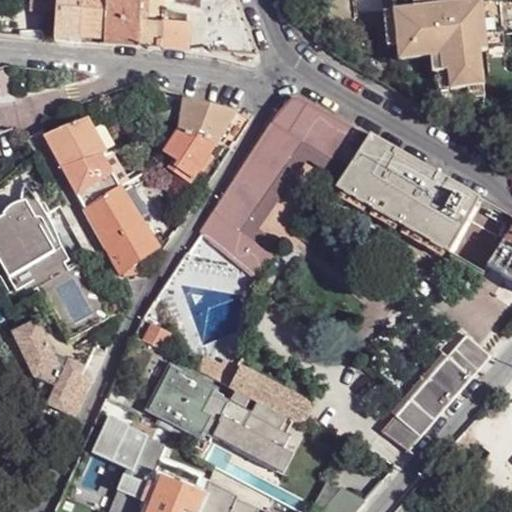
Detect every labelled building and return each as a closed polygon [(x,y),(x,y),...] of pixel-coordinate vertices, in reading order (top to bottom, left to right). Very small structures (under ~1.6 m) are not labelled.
[(31,0),(30,13),(57,15),(58,0),(31,0)] [(82,30),(83,0),(58,0),(57,15),(55,33),(76,35),(82,35),(82,30)] [(106,32),(108,0),(83,0),(82,30),(106,32)] [(105,44),(139,47),(140,30),(142,0),(108,0),(106,32),(106,37),(105,44)] [(260,57),(239,0),(208,0),(208,49),(211,53),(260,57)] [(328,0),(331,28),(385,23),(383,13),(382,0),(328,0)] [(391,0),(382,0),(383,13),(385,23),(387,48),(396,47),(393,12),(391,0)] [(483,0),(391,0),(393,12),(396,47),(398,63),(431,60),(432,74),(435,74),(447,72),(449,91),(485,87),(481,53),(488,52),(487,37),(484,3),(483,0)] [(494,0),(483,0),(484,3),(487,37),(503,36),(500,1),(494,2),(494,0)] [(161,49),(187,51),(188,29),(163,27),(162,31),(161,49)] [(139,47),(161,49),(162,31),(140,30),(139,47)] [(447,72),(435,74),(437,92),(449,91),(447,72)] [(200,234),(254,277),(272,252),(242,231),(305,145),(347,171),(335,190),(367,208),(511,287),(511,219),(369,138),(303,102),(297,101),(291,102),(275,119),(200,234)] [(253,122),(238,115),(185,102),(180,133),(219,144),(223,137),(236,146),(253,122)] [(136,120),(140,127),(174,118),(171,112),(136,120)] [(47,139),(65,171),(103,156),(108,154),(93,129),(92,129),(88,123),(47,139)] [(117,151),(103,127),(93,129),(108,154),(113,153),(117,151)] [(195,180),(219,144),(180,133),(167,154),(182,163),(178,170),(195,180)] [(108,154),(103,156),(122,188),(130,183),(127,178),(113,153),(108,154)] [(122,188),(103,156),(65,171),(87,212),(121,189),(122,188)] [(121,189),(142,223),(149,216),(149,214),(130,183),(122,188),(121,189)] [(87,212),(112,255),(142,223),(121,189),(87,212)] [(23,192),(19,204),(22,203),(26,203),(44,235),(52,230),(70,261),(63,249),(60,244),(58,237),(52,226),(51,222),(49,219),(38,201),(33,195),(23,192)] [(3,218),(0,219),(0,264),(16,292),(70,261),(52,230),(44,235),(26,203),(22,203),(19,204),(18,205),(15,206),(13,207),(10,208),(8,211),(5,214),(2,216),(3,218)] [(112,255),(122,274),(158,248),(142,223),(112,255)] [(95,288),(81,262),(61,273),(61,277),(39,290),(44,301),(69,344),(124,314),(118,305),(117,301),(95,288)] [(73,425),(91,388),(81,383),(91,360),(69,350),(53,322),(15,339),(36,385),(56,396),(48,412),(73,425)] [(143,342),(164,353),(172,337),(151,326),(143,342)] [(451,356),(467,338),(459,331),(443,349),(451,356)] [(99,349),(107,353),(114,339),(105,335),(99,349)] [(435,424),(491,359),(467,338),(451,356),(411,403),(435,424)] [(300,402),(224,360),(221,365),(209,360),(203,360),(198,371),(238,392),(289,419),(298,424),(303,424),(305,422),(308,419),(309,417),(310,414),(309,412),(308,408),(306,406),(300,402)] [(151,411),(203,439),(214,418),(206,413),(217,391),(173,367),(164,385),(151,411)] [(206,413),(214,418),(218,412),(226,396),(217,391),(206,413)] [(289,419),(238,392),(221,422),(223,423),(213,441),(272,474),(290,440),(280,434),(289,419)] [(408,455),(435,424),(411,403),(383,434),(408,455)] [(93,454),(96,455),(98,451),(113,458),(111,462),(128,470),(110,511),(139,511),(160,462),(167,448),(148,439),(148,437),(130,428),(130,427),(111,416),(93,454)] [(449,449),(418,484),(431,496),(462,460),(449,449)] [(194,475),(160,462),(139,511),(197,511),(203,498),(195,495),(187,491),(194,475)] [(296,511),(217,469),(203,498),(197,511),(296,511)] [(194,475),(187,491),(195,495),(202,478),(194,475)] [(324,511),(358,511),(366,503),(345,491),(324,511)] [(424,511),(407,498),(394,511),(424,511)]
